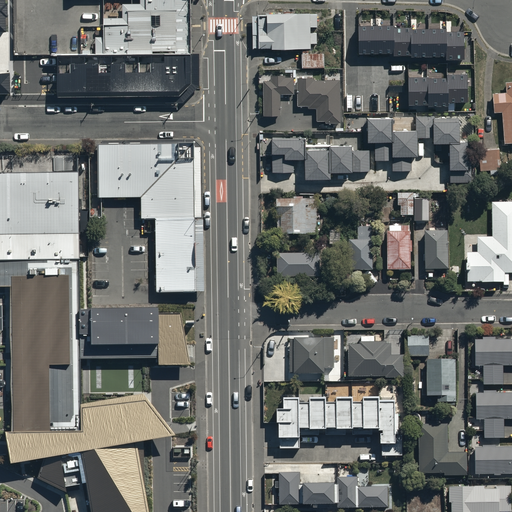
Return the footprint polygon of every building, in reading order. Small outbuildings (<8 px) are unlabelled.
[(104,54),(191,53),(190,0),(140,0),(140,3),(122,3),(122,17),(103,17),(103,26),(104,54)] [(252,13),(252,47),(310,47),(310,43),(316,43),(316,33),(310,33),(310,26),(317,26),(317,13),(252,13)] [(394,26),(358,26),(359,54),(393,53),(394,56),(411,56),(411,57),(446,57),(446,60),(465,60),(465,31),(447,32),(447,29),(412,29),(412,28),(394,28),(394,26)] [(309,50),(301,50),(301,67),(333,67),(333,54),(329,54),(329,46),(319,46),(319,52),(309,52),(309,50)] [(81,54),(58,54),(58,95),(180,93),(192,82),(191,53),(104,54),(81,54)] [(347,60),(347,70),(362,70),(362,60),(347,60)] [(10,74),(0,73),(0,93),(10,93),(10,74)] [(428,77),(408,78),(409,106),(428,105),(428,107),(449,106),(448,103),(468,103),(467,74),(447,75),(447,78),(428,78),(428,77)] [(285,75),(270,76),(270,81),(263,81),(264,116),(280,116),(280,94),(294,94),(294,77),(285,77),(285,75)] [(314,78),(297,78),(297,106),(308,106),(308,109),(316,109),(317,121),(325,121),(325,123),(341,123),(340,80),(314,80),(314,78)] [(492,92),(494,111),(502,111),(504,142),(511,141),(511,80),(505,81),(506,92),(492,92)] [(395,112),(364,112),(364,125),(361,125),(361,134),(364,134),(364,143),(373,143),(373,160),(390,160),(390,171),(411,171),(411,157),(418,157),(418,140),(428,140),(428,145),(445,145),(445,155),(443,155),(443,164),(445,164),(445,182),(471,182),(471,135),(460,135),(460,115),(415,115),(415,125),(395,125),(395,112)] [(289,116),(288,129),(306,129),(306,116),(289,116)] [(268,133),(268,174),(297,174),(297,161),(301,162),(301,180),(331,180),(331,173),(370,173),(370,146),(354,146),(354,141),(346,141),(346,137),(309,137),(309,133),(268,133)] [(194,291),(191,143),(96,145),(97,198),(140,197),(140,218),(153,219),(155,292),(194,291)] [(499,148),(478,150),(479,170),(490,170),(490,174),(499,173),(498,168),(500,168),(499,148)] [(10,158),(0,157),(0,284),(10,285),(9,333),(11,357),(10,382),(12,407),(11,430),(5,430),(10,462),(44,456),(37,477),(66,492),(65,485),(85,482),(90,511),(150,511),(141,439),(161,435),(174,433),(160,415),(143,392),(80,403),(80,357),(157,356),(157,363),(189,363),(180,312),(157,312),(156,305),(79,306),(79,257),(77,157),(54,158),(54,154),(19,155),(20,170),(11,170),(10,158)] [(444,181),(424,181),(424,191),(444,191),(444,181)] [(413,193),(397,193),(397,217),(405,217),(405,215),(413,215),(413,193)] [(276,199),(277,233),(316,233),(316,199),(303,199),(303,197),(293,197),(293,198),(276,199)] [(491,237),(477,237),(477,252),(466,252),(466,282),(504,282),(504,272),(511,272),(511,201),(491,202),(491,237)] [(343,246),(349,246),(350,269),(372,269),(371,225),(357,226),(357,239),(349,239),(349,240),(343,240),(343,246)] [(409,225),(388,225),(388,231),(386,231),(387,269),(410,269),(410,251),(412,251),(411,241),(409,241),(409,225)] [(424,269),(425,269),(425,271),(434,271),(434,268),(447,268),(447,231),(424,231),(424,269)] [(277,253),(277,276),(320,276),(320,270),(328,270),(328,258),(319,258),(319,252),(316,252),(316,251),(311,251),(311,253),(277,253)] [(348,341),(348,376),(385,376),(385,378),(403,378),(403,355),(390,355),(390,343),(385,343),(385,341),(374,342),(374,335),(360,335),(360,341),(348,341)] [(407,336),(407,357),(429,356),(428,336),(407,336)] [(324,374),(324,368),(334,368),(334,337),(293,337),(293,339),(289,339),(289,373),(293,373),(293,374),(324,374)] [(495,337),(482,337),(482,338),(474,338),(475,365),(483,365),(482,384),(503,384),(502,366),(511,365),(511,338),(495,339),(495,337)] [(455,359),(426,359),(426,396),(437,396),(437,403),(439,403),(439,404),(455,404),(455,359)] [(476,418),(483,418),(483,437),(504,437),(504,418),(511,418),(511,391),(475,392),(476,418)] [(274,410),(275,410),(275,422),(278,422),(278,448),(300,448),(300,435),(379,435),(379,445),(380,445),(380,456),(402,456),(402,436),(398,436),(398,413),(394,413),(394,400),(379,400),(379,397),(361,397),(361,403),(352,403),(352,397),(335,397),(335,403),(324,403),(324,397),(308,397),(308,403),(298,403),(298,397),(282,397),(282,400),(274,400),(274,410)] [(466,451),(447,451),(448,425),(419,424),(419,473),(444,473),(444,475),(466,475),(466,451)] [(511,446),(474,447),(474,474),(494,473),(494,475),(499,475),(499,473),(511,473),(511,446)] [(278,487),(278,505),(299,505),(299,473),(278,473),(278,482),(274,482),(274,487),(278,487)] [(332,482),(302,482),(302,504),(312,504),(312,507),(317,507),(317,504),(337,504),(337,508),(387,508),(387,486),(357,486),(357,477),(335,477),(336,483),(332,483),(332,482)] [(498,511),(499,511),(511,511),(510,485),(495,486),(495,488),(484,489),(484,485),(449,486),(449,502),(450,502),(450,511),(498,511)]
